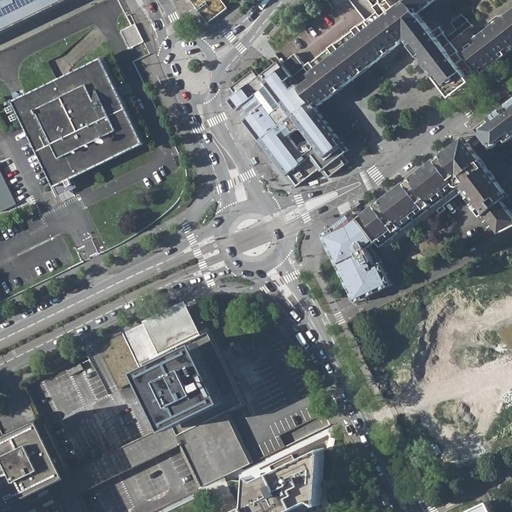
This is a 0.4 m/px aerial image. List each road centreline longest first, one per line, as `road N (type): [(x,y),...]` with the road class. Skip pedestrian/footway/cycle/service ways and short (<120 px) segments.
road 1 (tertiary): [(0,365),(246,255)]
road 2 (tertiary): [(227,226),(0,338)]
road 3 (residential): [(511,232),(314,331)]
road 4 (tertiary): [(403,511),(314,331)]
road 5 (residential): [(458,117),(395,165),(339,193)]
road 6 (tertiary): [(186,96),(217,160),(227,226)]
road 7 (tertiary): [(264,209),(214,121),(208,95)]
